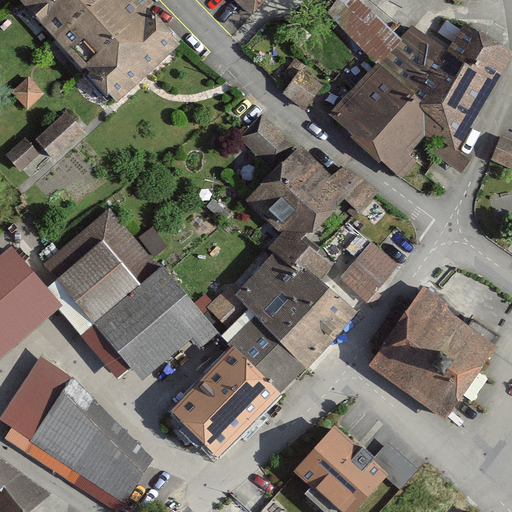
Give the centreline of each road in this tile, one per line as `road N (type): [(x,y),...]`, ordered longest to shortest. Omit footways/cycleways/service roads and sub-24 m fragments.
road 1 (residential): [(449,227),(319,134),(171,0)]
road 2 (residential): [(350,370),(185,511)]
road 3 (residential): [(350,370),(510,511)]
road 4 (residential): [(449,227),(350,370)]
road 5 (residential): [(511,90),(449,227)]
